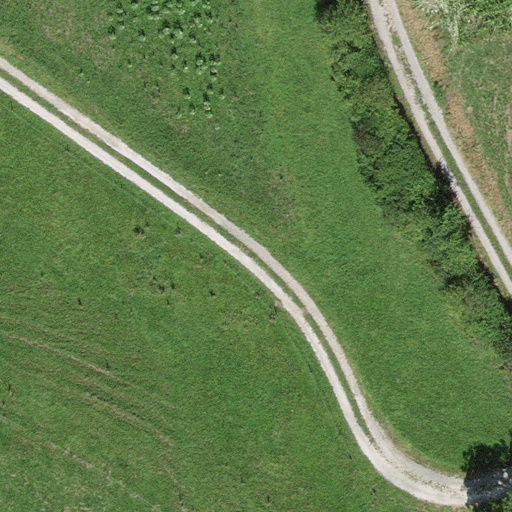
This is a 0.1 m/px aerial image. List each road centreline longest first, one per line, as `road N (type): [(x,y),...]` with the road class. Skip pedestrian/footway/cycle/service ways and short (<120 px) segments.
road 1 (track): [(0,76),(268,273),(322,348),(396,478),(453,495),(511,482)]
road 2 (track): [(511,283),(394,55),(374,0)]
